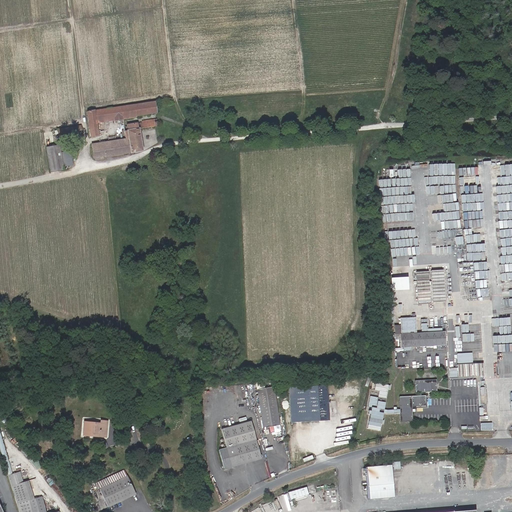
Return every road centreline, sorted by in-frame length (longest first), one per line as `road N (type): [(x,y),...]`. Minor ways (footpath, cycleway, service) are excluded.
road 1 (unclassified): [(226,511),(266,487),(360,453),(511,440)]
road 2 (unknown): [(500,440),(485,317),(493,284),(483,168)]
road 3 (unknown): [(348,497),(474,503),(511,483)]
